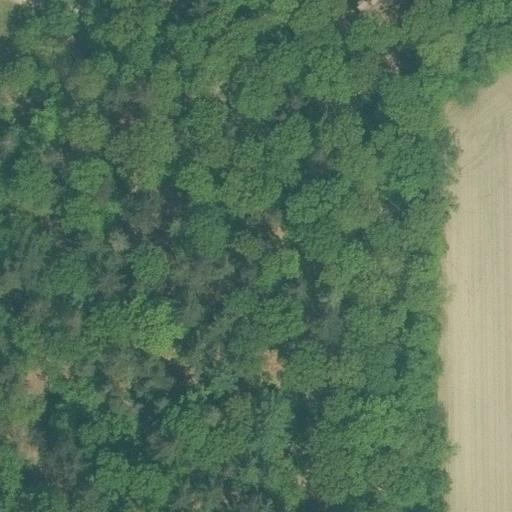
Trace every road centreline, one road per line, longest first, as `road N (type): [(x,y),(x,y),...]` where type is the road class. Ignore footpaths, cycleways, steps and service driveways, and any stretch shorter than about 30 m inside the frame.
road 1 (track): [(85,0),(66,173),(384,0)]
road 2 (track): [(66,173),(27,511)]
